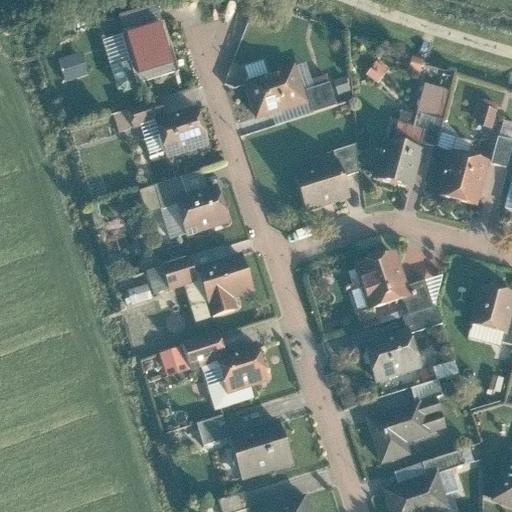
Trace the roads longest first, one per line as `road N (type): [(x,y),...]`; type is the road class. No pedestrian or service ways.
road 1 (residential): [(358,511),(277,263)]
road 2 (residential): [(277,263),(378,231),(511,259)]
road 3 (residential): [(277,263),(199,48)]
road 4 (track): [(511,52),(347,0)]
